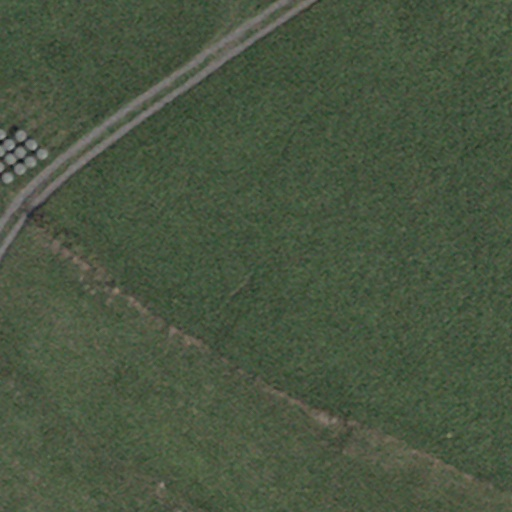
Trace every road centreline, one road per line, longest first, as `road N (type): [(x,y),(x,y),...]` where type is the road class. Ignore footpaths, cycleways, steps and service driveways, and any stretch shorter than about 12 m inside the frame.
road 1 (track): [(308,0),(67,171),(27,205),(0,249)]
road 2 (track): [(86,0),(93,56),(67,171)]
